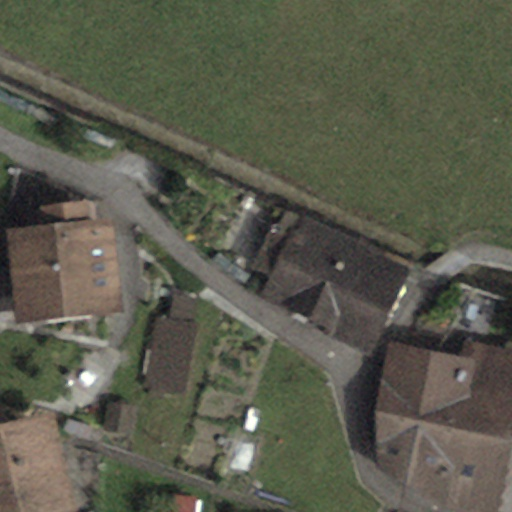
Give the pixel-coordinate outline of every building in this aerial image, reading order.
[(17,239),(24,308),(112,298),(105,230),(84,232),(81,209),(44,213),(47,236),(17,239)] [(405,275),(410,264),(361,241),(355,251),(302,225),(267,298),(291,310),(300,292),(325,304),(315,323),(358,344),(377,305),(385,309),(402,274),(405,275)] [(189,328),(160,322),(149,381),(179,386),(189,328)] [(484,507),(511,384),(511,356),(469,348),(465,370),(392,354),(380,412),(392,415),(382,462),(435,497),(484,507)] [(42,426),(0,436),(0,511),(12,511),(61,500),(42,426)] [(511,511),(511,473),(502,511),(511,511)] [(191,511),(193,499),(173,497),(171,511),(191,511)]
